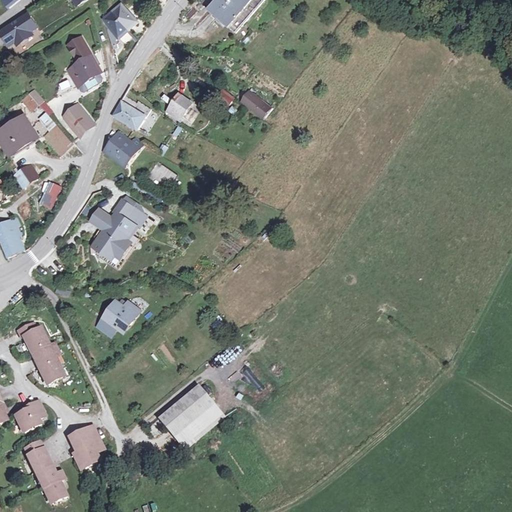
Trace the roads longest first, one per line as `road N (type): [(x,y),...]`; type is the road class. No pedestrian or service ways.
road 1 (track): [(511,263),(443,379),(362,453),(273,511)]
road 2 (secondary): [(180,0),(115,93),(77,196),(39,250),(12,268)]
road 3 (track): [(12,268),(50,294),(120,442)]
road 4 (residential): [(0,350),(21,390),(62,409),(64,452)]
